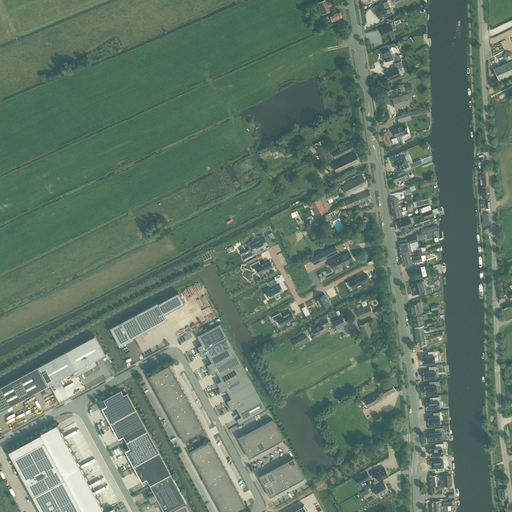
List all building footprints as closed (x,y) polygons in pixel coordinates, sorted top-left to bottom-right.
[(325,1),(319,3),(322,12),(328,10),(325,1)] [(390,8),(388,2),(378,6),(380,5),(381,8),(379,9),(379,10),(376,11),(378,18),(383,15),(384,17),(388,15),(392,13),(390,8)] [(339,11),(326,17),(328,20),(331,18),(333,21),(342,17),(341,15),(340,11),(339,11)] [(381,29),(384,37),(387,36),(388,40),(394,38),(393,33),(394,33),(391,25),(381,29)] [(387,44),(381,47),(383,52),(381,52),(383,57),(382,58),(382,59),(382,60),(383,61),(385,61),(385,62),(393,58),(394,61),(403,57),(402,54),(399,55),(399,54),(395,56),(394,54),(393,53),(391,54),(389,49),(387,44)] [(507,61),(511,58),(511,57),(511,53),(506,51),(503,56),(507,61)] [(390,81),(401,76),(398,69),(403,67),(400,61),(394,64),(396,67),(387,72),(390,81)] [(499,79),(511,73),(511,61),(495,69),(499,79)] [(402,96),(402,94),(398,95),(399,97),(393,99),(392,98),(388,99),(390,106),(394,105),(396,108),(409,104),(408,102),(411,101),(409,94),(402,96)] [(429,112),(431,112),(429,106),(418,110),(419,115),(429,112)] [(409,118),(407,113),(397,116),(399,121),(409,118)] [(397,127),(393,128),(396,138),(400,137),(402,143),(403,143),(405,142),(402,135),(407,134),(405,125),(397,127)] [(323,163),(332,159),(323,140),(314,144),(323,163)] [(345,147),(344,144),(343,142),(338,145),(340,150),(333,153),(335,158),(347,152),(348,156),(332,164),(337,173),(359,162),(355,153),(350,155),(349,152),(353,149),(351,144),(345,147)] [(407,162),(405,156),(404,156),(394,160),(393,160),(393,161),(397,170),(408,166),(410,165),(411,168),(422,164),(420,160),(410,164),(409,161),(407,162)] [(480,185),(489,185),(488,167),(483,167),(483,179),(480,180),(480,185)] [(403,171),(401,172),(400,172),(396,174),(393,175),(395,181),(399,180),(400,179),(401,181),(407,179),(405,174),(408,173),(408,172),(407,170),(403,171)] [(347,195),(367,185),(362,176),(342,186),(347,195)] [(421,188),(435,182),(434,178),(419,184),(421,188)] [(407,188),(419,183),(417,179),(406,183),(407,188)] [(327,194),(324,195),(325,195),(326,197),(328,195),(331,194),(332,198),(338,195),(335,189),(327,193),(327,194)] [(369,191),(344,201),(344,202),(347,208),(360,203),(361,207),(366,205),(366,203),(370,202),(369,199),(371,198),(369,191)] [(325,195),(308,204),(309,205),(311,209),(314,215),(317,213),(323,210),(320,203),(321,203),(327,200),(326,197),(325,195)] [(399,210),(399,208),(402,207),(401,207),(392,208),(393,217),(400,216),(402,216),(401,209),(399,210)] [(439,213),(437,208),(422,214),(424,218),(439,213)] [(333,211),(325,216),(328,220),(336,215),(333,211)] [(310,225),(312,229),(323,223),(321,219),(310,225)] [(410,219),(399,223),(400,229),(401,228),(402,232),(408,230),(407,226),(412,225),(410,219)] [(438,230),(437,225),(429,227),(428,227),(427,227),(427,228),(420,230),(422,234),(438,230)] [(409,238),(410,242),(410,243),(415,242),(417,241),(417,240),(425,238),(424,234),(420,235),(409,238)] [(251,252),(242,257),(244,260),(256,254),(260,252),(259,248),(263,246),(262,245),(267,243),(263,237),(250,244),(254,250),(251,252)] [(398,245),(400,253),(410,251),(412,250),(416,249),(415,242),(410,243),(410,242),(407,243),(398,245)] [(335,245),(324,251),(328,258),(339,252),(337,248),(336,246),(335,245)] [(324,251),(311,258),(314,265),(328,258),(324,251)] [(345,269),(347,268),(345,265),(354,261),(349,252),(339,257),(345,269)] [(345,269),(339,257),(329,262),(334,271),(342,266),(344,269),(345,269)] [(258,261),(250,265),(252,269),(256,267),(259,274),(272,267),(269,261),(265,263),(265,262),(260,264),(258,261)] [(424,266),(410,269),(413,279),(427,276),(424,266)] [(358,277),(349,281),(352,288),(363,283),(369,280),(368,279),(365,274),(358,278),(358,277)] [(427,294),(426,289),(427,288),(427,287),(427,286),(426,285),(425,285),(423,280),(412,284),(414,293),(418,292),(419,296),(427,294)] [(275,286),(266,291),(269,298),(283,291),(279,284),(275,287),(275,286)] [(324,294),(316,299),(320,306),(322,305),(324,308),(330,305),(324,294)] [(110,327),(120,345),(167,320),(160,306),(167,302),(165,299),(158,303),(158,302),(110,327)] [(412,314),(420,313),(423,312),(421,302),(417,302),(417,303),(410,305),(412,314)] [(360,319),(372,314),(369,305),(356,310),(360,319)] [(280,313),(272,317),(274,321),(277,319),(281,326),(294,318),(291,312),(286,315),(286,314),(282,316),(280,313)] [(338,329),(346,324),(341,316),(333,321),(338,329)] [(322,324),(313,329),(316,336),(326,331),(323,327),(329,324),(327,318),(320,321),(322,324)] [(365,338),(373,334),(370,328),(367,322),(360,326),(365,338)] [(197,346),(200,351),(228,336),(220,323),(197,335),(202,344),(197,346)] [(305,333),(292,339),(296,346),(309,340),(305,333)] [(95,336),(39,366),(49,385),(73,372),(76,376),(97,364),(95,360),(105,354),(95,336)] [(207,354),(209,358),(233,345),(228,336),(200,351),(202,356),(207,354)] [(207,364),(210,369),(238,354),(233,345),(209,358),(211,362),(207,364)] [(422,358),(421,358),(422,362),(423,363),(426,363),(430,363),(430,362),(434,362),(434,356),(435,356),(434,351),(428,352),(428,354),(425,355),(426,356),(422,356),(422,358)] [(217,372),(219,376),(243,363),(238,354),(210,369),(212,374),(217,372)] [(217,382),(219,387),(247,372),(243,363),(219,376),(221,380),(217,382)] [(169,365),(159,370),(162,377),(173,371),(169,365)] [(0,411),(49,385),(39,366),(0,387),(0,411)] [(427,372),(423,372),(424,378),(427,378),(427,379),(431,378),(436,377),(435,366),(429,367),(429,370),(426,370),(427,372)] [(162,377),(159,370),(148,376),(152,383),(162,377)] [(162,377),(166,384),(176,378),(173,371),(162,377)] [(226,390),(229,394),(252,381),(247,372),(219,387),(222,392),(226,390)] [(152,383),(155,389),(166,384),(162,377),(152,383)] [(176,378),(166,384),(169,390),(180,384),(176,378)] [(227,400),(229,405),(257,390),(252,381),(229,394),(231,398),(227,400)] [(429,385),(424,386),(425,394),(437,393),(436,386),(440,385),(439,381),(429,382),(429,385)] [(381,397),(385,395),(385,396),(395,390),(391,383),(381,389),(378,391),(379,393),(381,397)] [(169,390),(166,384),(155,389),(159,396),(169,390)] [(183,391),(180,384),(169,390),(173,396),(183,391)] [(121,390),(103,399),(107,405),(112,414),(107,417),(110,423),(136,409),(127,392),(123,394),(121,390)] [(159,396),(162,402),(173,396),(169,390),(159,396)] [(236,408),(238,412),(262,399),(257,390),(229,405),(232,410),(236,408)] [(173,396),(176,403),(187,397),(183,391),(173,396)] [(381,397),(379,393),(375,395),(375,394),(364,400),(368,407),(379,401),(382,399),(381,397)] [(173,396),(162,402),(166,409),(176,403),(173,396)] [(430,402),(426,402),(427,409),(443,407),(442,402),(441,403),(441,396),(432,397),(433,400),(430,400),(430,402)] [(190,404),(187,397),(176,403),(180,409),(190,404)] [(236,418),(239,423),(267,408),(262,399),(238,412),(241,416),(236,418)] [(166,409),(169,415),(180,409),(176,403),(166,409)] [(190,404),(180,409),(183,416),(194,410),(190,404)] [(136,409),(110,423),(114,429),(118,427),(123,436),(127,442),(148,431),(136,409)] [(173,422),(183,416),(180,409),(169,415),(173,422)] [(183,416),(187,422),(197,417),(194,410),(183,416)] [(428,419),(428,423),(429,423),(429,424),(432,424),(432,425),(435,424),(440,423),(439,417),(440,417),(440,412),(433,413),(433,416),(431,416),(431,418),(428,418),(428,419)] [(173,422),(176,428),(187,422),(183,416),(173,422)] [(197,417),(187,422),(190,429),(201,423),(197,417)] [(272,432),(273,432),(278,429),(272,419),(266,422),(272,432)] [(176,428),(180,435),(190,429),(187,422),(176,428)] [(272,432),(266,422),(261,425),(266,435),(272,432)] [(201,423),(190,429),(194,436),(204,430),(204,431),(205,430),(201,423)] [(104,511),(57,424),(8,451),(41,511),(115,511),(113,507),(104,511)] [(261,425),(255,428),(261,438),(266,435),(261,425)] [(430,438),(430,439),(433,439),(433,440),(437,439),(442,438),(441,432),(442,432),(441,427),(435,428),(435,431),(432,431),(432,432),(429,433),(429,434),(429,438),(430,438)] [(261,438),(255,428),(249,431),(255,441),(261,438)] [(190,429),(180,435),(184,442),(184,441),(194,436),(190,429)] [(278,429),(273,432),(272,432),(278,442),(283,439),(278,429)] [(148,431),(127,442),(130,448),(135,457),(130,459),(134,466),(159,452),(148,431)] [(249,431),(244,434),(249,444),(255,441),(249,431)] [(272,432),(266,435),(272,445),(278,442),(272,432)] [(249,444),(244,434),(238,437),(243,447),(249,444)] [(266,448),(272,445),(266,435),(261,438),(266,448)] [(266,448),(261,438),(255,441),(260,452),(266,448)] [(210,441),(200,447),(203,453),(214,448),(210,441)] [(260,452),(255,441),(249,444),(255,455),(260,452)] [(433,448),(430,448),(430,455),(443,454),(442,447),(444,447),(443,442),(435,443),(436,446),(433,446),(433,448)] [(255,455),(249,444),(243,447),(249,458),(255,455)] [(483,445),(485,465),(491,465),(489,445),(483,445)] [(193,459),(203,453),(200,447),(190,452),(189,452),(193,459)] [(214,448),(203,453),(207,460),(218,454),(214,448)] [(159,452),(134,466),(137,472),(142,470),(146,478),(149,483),(150,485),(171,473),(159,452)] [(193,459),(196,466),(207,460),(203,453),(193,459)] [(218,454),(207,460),(210,466),(221,461),(218,454)] [(287,460),(293,471),(299,468),(293,457),(287,460)] [(210,466),(207,460),(196,466),(200,472),(210,466)] [(287,460),(282,463),(287,474),(293,471),(287,460)] [(443,460),(431,461),(432,467),(435,467),(435,468),(437,468),(438,471),(444,471),(444,466),(443,466),(443,460)] [(221,461),(210,466),(214,473),(225,467),(221,461)] [(276,466),(282,477),(287,474),(282,463),(276,466)] [(200,472),(203,478),(214,473),(210,466),(200,472)] [(270,470),(276,480),(282,477),(276,466),(270,470)] [(225,467),(214,473),(218,479),(228,474),(225,467)] [(371,475),(373,477),(376,476),(378,480),(388,474),(384,467),(381,469),(380,469),(377,471),(374,473),(371,475)] [(299,468),(293,471),(299,481),(304,478),(299,468)] [(265,473),(270,483),(276,480),(270,470),(265,473)] [(293,471),(287,474),(293,484),(299,481),(293,471)] [(367,472),(356,479),(359,484),(370,477),(367,472)] [(154,493),(148,497),(151,503),(153,502),(156,507),(160,504),(164,511),(167,511),(186,502),(171,473),(150,485),(154,493)] [(207,485),(218,479),(214,473),(203,478),(207,485)] [(259,476),(264,486),(270,483),(265,473),(259,476)] [(232,480),(228,474),(218,479),(221,486),(232,480)] [(287,474),(282,477),(287,487),(293,484),(287,474)] [(287,487),(282,477),(276,480),(281,490),(287,487)] [(207,485),(211,491),(221,486),(218,479),(207,485)] [(232,480),(221,486),(225,492),(235,486),(232,480)] [(276,480),(270,483),(276,493),(281,490),(276,480)] [(373,488),(378,497),(378,496),(381,494),(381,495),(385,493),(384,492),(388,490),(383,482),(373,488)] [(270,483),(264,486),(270,496),(276,493),(270,483)] [(431,491),(431,496),(443,495),(442,489),(445,489),(444,486),(444,483),(440,484),(440,485),(440,487),(439,487),(439,489),(438,489),(438,490),(431,491)] [(225,492),(221,486),(211,491),(214,498),(225,492)] [(235,486),(225,492),(228,499),(239,493),(235,486)] [(500,498),(507,497),(506,488),(499,489),(500,498)] [(368,489),(362,492),(365,498),(371,495),(368,489)] [(214,498),(218,504),(228,499),(225,492),(214,498)] [(239,493),(228,499),(232,505),(242,499),(239,493)] [(218,504),(221,511),(232,505),(228,499),(218,504)] [(242,499),(232,505),(235,511),(246,506),(242,499)] [(167,511),(191,511),(186,502),(167,511)]
